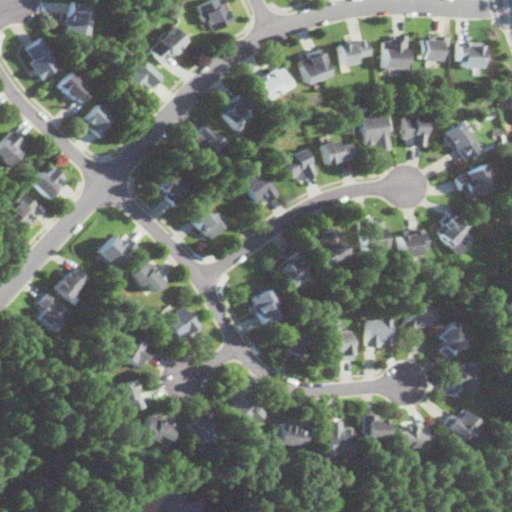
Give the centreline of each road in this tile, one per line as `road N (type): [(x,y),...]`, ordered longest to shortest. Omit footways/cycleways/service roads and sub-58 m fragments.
road 1 (residential): [(0,295),(173,106),(270,27),(404,0),(511,6)]
road 2 (residential): [(0,75),(199,278),(234,343),(258,367),(300,389),(405,379)]
road 3 (residential): [(406,183),(325,196),(199,278)]
